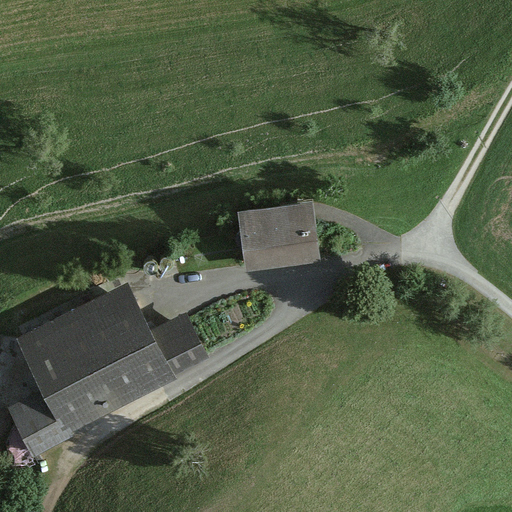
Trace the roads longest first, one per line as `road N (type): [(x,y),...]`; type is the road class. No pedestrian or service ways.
road 1 (unclassified): [(259,280),(411,258),(478,282),(511,313)]
road 2 (track): [(511,107),(459,194),(448,266)]
